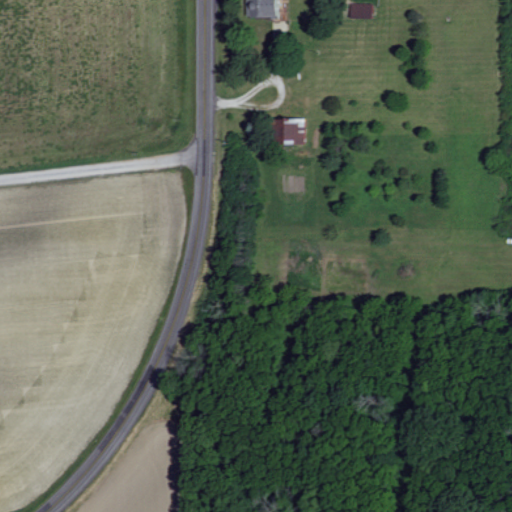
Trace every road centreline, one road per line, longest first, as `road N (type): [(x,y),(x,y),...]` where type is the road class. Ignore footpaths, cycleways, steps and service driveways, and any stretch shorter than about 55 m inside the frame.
road 1 (secondary): [(51,511),(142,400),(183,305),(204,190),(205,0)]
road 2 (residential): [(0,179),(205,158)]
